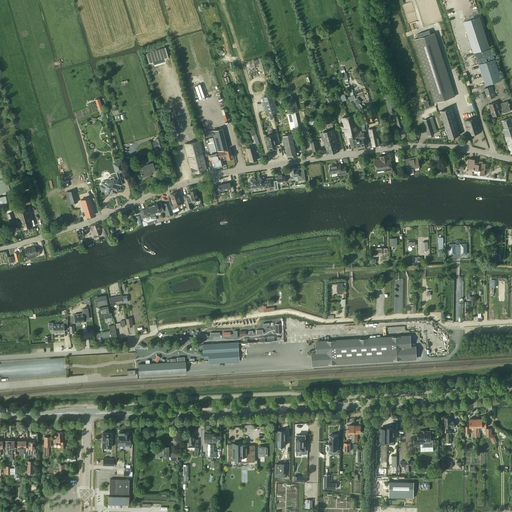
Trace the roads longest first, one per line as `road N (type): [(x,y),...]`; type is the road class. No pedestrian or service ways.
road 1 (tertiary): [(0,248),(173,185),(268,165),(395,146),(462,147),(511,160)]
road 2 (tertiary): [(88,413),(309,408),(511,389)]
road 3 (unclassified): [(0,358),(129,350)]
